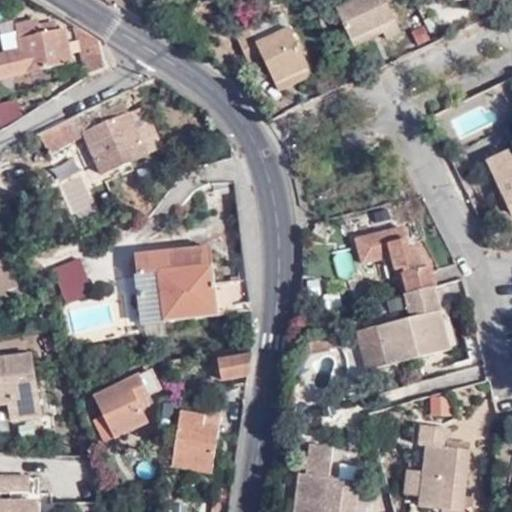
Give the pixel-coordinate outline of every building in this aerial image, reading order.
[(355,0),(336,9),(350,40),(380,26),(383,32),(386,38),(401,31),(386,0),(355,0)] [(0,79),(73,62),(65,28),(58,30),(56,21),(40,26),(38,20),(17,26),(18,31),(2,35),(7,54),(0,55),(0,79)] [(101,41),(75,23),(86,72),(94,74),(107,66),(101,41)] [(380,26),(350,40),(353,45),(383,32),(380,26)] [(261,55),(273,81),(308,66),(290,27),(256,43),(248,27),(234,34),(248,61),(261,55)] [(193,38),(181,29),(176,34),(183,40),(183,42),(188,46),(193,38)] [(308,66),(273,81),(276,90),(312,73),(308,66)] [(69,120),(40,134),(51,155),(79,139),(76,134),(84,131),(102,174),(147,156),(139,133),(152,128),(145,109),(130,115),(125,100),(120,102),(117,96),(69,120)] [(0,103),(0,126),(22,119),(15,98),(0,103)] [(511,153),(510,150),(487,162),(511,212),(511,153)] [(406,297),(438,289),(433,268),(424,270),(420,249),(412,251),(406,230),(361,241),(367,264),(396,257),(406,297)] [(0,291),(16,286),(0,235),(0,291)] [(246,311),(242,280),(215,283),(211,245),(136,254),(145,323),(246,311)] [(345,250),(331,255),(339,277),(354,272),(345,250)] [(95,293),(81,257),(56,267),(70,303),(95,293)] [(0,298),(18,293),(16,286),(0,291),(0,298)] [(454,351),(438,291),(409,297),(415,321),(381,330),(391,368),(454,351)] [(0,361),(0,406),(8,406),(11,421),(41,417),(31,356),(0,361)] [(248,376),(252,356),(220,362),(224,380),(248,376)] [(151,371),(140,377),(149,398),(161,391),(151,371)] [(149,398),(140,377),(95,399),(104,417),(94,421),(105,444),(151,420),(146,411),(150,408),(146,399),(149,398)] [(206,413),(205,418),(204,429),(219,431),(222,416),(206,413)] [(204,429),(205,418),(181,414),(173,467),(214,472),(219,431),(204,429)] [(421,506),(462,511),(471,442),(449,439),(450,429),(423,426),(421,447),(428,447),(425,473),(422,497),(421,506)] [(359,511),(363,483),(334,479),(337,448),(315,446),(311,476),(303,475),(298,511),(359,511)] [(422,497),(425,473),(407,470),(405,494),(422,497)] [(0,493),(30,493),(30,477),(0,477),(0,493)] [(217,489),(214,511),(228,511),(231,490),(217,489)] [(0,511),(41,511),(41,502),(0,503),(0,511)]
